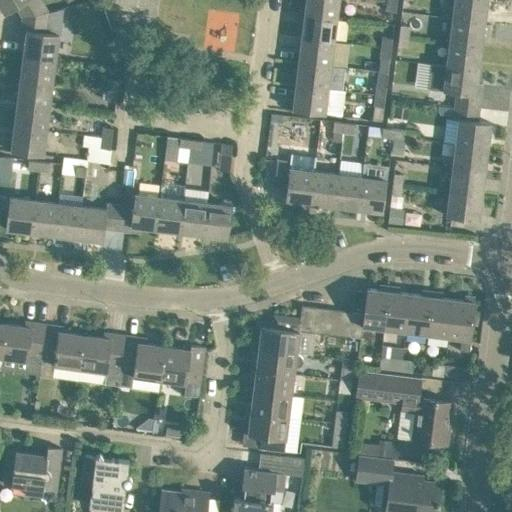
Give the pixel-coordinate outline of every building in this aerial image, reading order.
[(22,17),(51,12),(43,0),(0,0),(0,4),(5,13),(16,6),(22,17)] [(338,17),(340,0),(306,0),(305,13),(338,17)] [(391,0),(387,0),(386,10),(396,11),(397,1),(391,0)] [(485,21),(487,0),(457,0),(455,17),(485,21)] [(394,25),(396,11),(386,10),(384,23),(394,25)] [(24,54),(57,58),(60,34),(48,33),(51,12),(22,17),(21,30),(27,30),(24,54)] [(335,41),(338,17),(305,13),(302,37),(335,41)] [(482,45),(485,21),(455,17),(452,41),(482,45)] [(399,35),(409,37),(411,26),(400,24),(399,35)] [(408,47),(409,37),(399,35),(398,45),(408,47)] [(383,36),(381,47),(391,48),(392,37),(383,36)] [(332,65),(335,41),(302,37),(299,61),(332,65)] [(479,68),(482,45),(452,41),(449,65),(479,68)] [(389,58),(391,48),(381,47),(380,57),(389,58)] [(54,82),(57,58),(24,54),(21,78),(54,82)] [(329,89),(332,65),(299,61),(296,84),(329,89)] [(431,62),(428,89),(446,91),(458,93),(456,106),(479,109),(481,94),(476,93),(477,81),(479,68),(449,65),(431,62)] [(51,106),(54,82),(21,78),(17,102),(51,106)] [(108,89),(118,91),(119,80),(109,78),(108,89)] [(375,94),(385,95),(386,85),(377,83),(375,94)] [(326,113),(329,89),(296,84),(293,109),(326,113)] [(118,91),(108,89),(107,100),(116,101),(118,91)] [(383,106),(385,95),(375,94),(374,105),(383,106)] [(48,131),(51,106),(17,102),(14,126),(48,131)] [(478,120),(479,109),(456,106),(454,120),(459,120),(456,142),(488,146),(491,122),(478,120)] [(343,132),(344,122),(334,120),(333,130),(343,132)] [(344,122),(343,132),(354,133),(355,123),(344,122)] [(45,155),(48,131),(14,126),(11,151),(45,155)] [(102,137),(112,139),(113,127),(103,126),(102,137)] [(392,138),(393,128),(382,126),(381,136),(392,138)] [(393,128),(392,138),(403,139),(404,130),(393,128)] [(110,149),(112,139),(102,137),(101,147),(110,149)] [(190,148),(191,139),(180,137),(179,147),(190,148)] [(191,139),(190,148),(200,149),(202,140),(191,139)] [(405,141),(393,139),(391,153),(403,154),(405,141)] [(221,153),(231,154),(232,144),(223,142),(221,153)] [(485,170),(488,146),(456,142),(453,166),(485,170)] [(38,169),(39,160),(29,159),(28,168),(38,169)] [(302,163),(297,162),(277,159),(274,184),(287,186),(285,199),(310,202),(314,171),(301,170),(302,163)] [(49,171),(50,161),(39,160),(38,169),(49,171)] [(86,176),(87,166),(76,165),(75,174),(86,176)] [(482,194),(485,170),(453,166),(450,190),(482,194)] [(334,205),(338,174),(314,171),(310,202),(334,205)] [(393,183),(402,184),(403,173),(394,172),(393,183)] [(358,208),(362,177),(338,174),(334,205),(358,208)] [(383,211),(385,191),(387,181),(362,177),(358,208),(383,211)] [(400,195),(402,184),(393,183),(391,194),(400,195)] [(479,219),(482,194),(450,190),(447,215),(479,219)] [(161,196),(149,195),(137,193),(135,207),(122,205),(118,229),(131,231),(132,225),(157,228),(161,196)] [(33,199),(29,199),(9,196),(5,228),(29,231),(33,199)] [(184,199),(177,198),(161,196),(157,228),(180,231),(184,199)] [(29,231),(53,234),(57,202),(33,199),(29,231)] [(208,202),(204,202),(184,199),(180,231),(204,234),(208,202)] [(81,205),(65,203),(57,202),(53,234),(77,237),(81,205)] [(232,205),(212,203),(208,202),(204,234),(228,237),(232,205)] [(122,205),(120,205),(108,203),(108,209),(81,205),(77,237),(103,240),(105,228),(118,229),(122,205)] [(390,207),(388,222),(402,224),(404,209),(390,207)] [(383,328),(388,290),(367,287),(364,312),(351,311),(348,336),(360,338),(361,325),(383,328)] [(405,331),(409,293),(388,290),(383,328),(405,331)] [(426,333),(431,295),(409,293),(405,331),(426,333)] [(448,336),(453,298),(431,295),(426,333),(448,336)] [(461,338),(460,350),(469,351),(475,301),(453,298),(448,336),(461,338)] [(311,331),(314,306),(302,304),(300,318),(298,318),(297,329),(310,331),(311,331)] [(323,333),(327,308),(314,306),(311,331),(323,333)] [(336,335),(339,309),(327,308),(323,333),(336,335)] [(348,336),(351,311),(339,309),(336,335),(348,336)] [(297,329),(298,318),(281,315),(273,322),(272,326),(261,325),(259,348),(296,352),(298,339),(309,340),(310,331),(297,329)] [(48,324),(46,324),(32,322),(32,326),(8,323),(3,356),(27,359),(25,371),(41,374),(48,324)] [(87,334),(85,334),(59,330),(60,326),(48,324),(41,374),(53,375),(55,363),(82,367),(87,334)] [(127,335),(125,335),(112,333),(111,338),(87,334),(82,367),(106,371),(105,383),(120,385),(127,335)] [(166,345),(164,345),(139,341),(139,337),(127,335),(120,385),(132,387),(134,375),(161,379),(166,345)] [(185,382),(184,394),(198,396),(205,346),(191,344),(190,349),(166,345),(161,379),(185,382)] [(299,354),(296,352),(259,348),(256,369),(293,374),(294,366),(296,366),(299,366),(301,364),(302,363),(303,360),(302,359),(301,356),(300,355),(299,354)] [(400,371),(401,358),(381,356),(379,369),(400,371)] [(340,380),(351,381),(354,359),(343,357),(340,380)] [(401,358),(400,371),(412,372),(414,360),(401,358)] [(443,375),(444,365),(433,364),(432,374),(443,375)] [(475,379),(476,369),(444,365),(443,375),(475,379)] [(291,395),(293,374),(256,369),(253,391),(291,395)] [(355,397),(397,402),(401,375),(359,370),(355,397)] [(350,392),(351,381),(340,380),(338,391),(350,392)] [(288,417),(291,395),(253,391),(251,412),(288,417)] [(452,401),(419,397),(403,395),(397,437),(446,443),(452,401)] [(335,423),(346,424),(348,411),(336,410),(335,423)] [(284,450),(288,417),(251,412),(248,433),(261,435),(259,447),(284,450)] [(136,427),(136,428),(152,430),(154,418),(149,417),(136,427)] [(343,447),(346,424),(335,423),(332,446),(343,447)] [(379,439),(377,455),(390,456),(392,441),(379,439)] [(56,491),(59,467),(61,447),(47,445),(46,454),(8,449),(3,484),(25,487),(25,493),(43,496),(44,489),(56,491)] [(128,475),(130,460),(104,456),(100,452),(96,455),(85,454),(81,480),(92,481),(89,506),(123,510),(126,485),(127,485),(129,485),(130,485),(131,483),(132,482),(132,481),(132,479),(131,477),(130,476),(129,476),(128,475)] [(423,475),(406,472),(406,478),(391,476),(393,458),(359,454),(355,480),(388,484),(384,511),(437,511),(441,482),(422,480),(423,475)] [(302,475),(303,458),(284,455),(282,472),(244,468),(242,485),(245,486),(244,497),(234,496),(232,511),(274,511),(275,507),(282,507),(286,473),(302,475)] [(206,511),(209,493),(193,491),(192,496),(162,492),(159,511),(206,511)]
